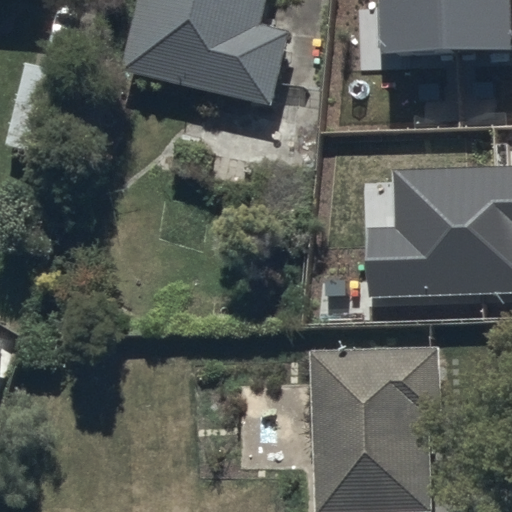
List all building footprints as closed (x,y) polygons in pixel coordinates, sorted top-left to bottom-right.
[(142,0),(124,82),(277,118),(295,43),(267,36),(275,0),(142,0)] [(501,0),(380,0),(387,161),(507,157),(501,0)] [(78,83),(27,70),(7,152),(58,165),(78,83)] [(0,403),(13,353),(0,349),(0,403)] [(446,357),(313,360),(318,511),(435,511),(434,430),(448,430),(446,357)]
